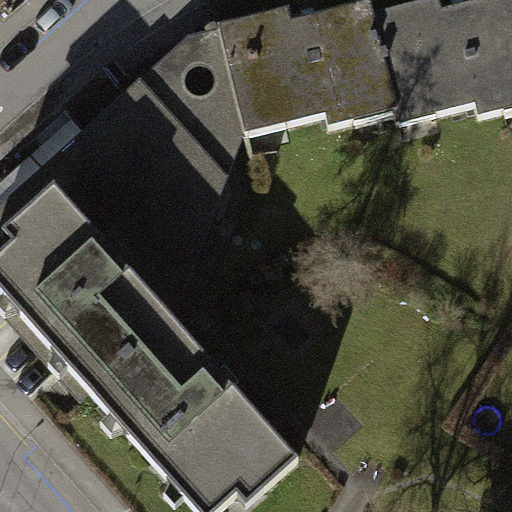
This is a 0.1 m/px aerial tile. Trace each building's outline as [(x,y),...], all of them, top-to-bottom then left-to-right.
[(432,6),(363,23),(387,117),(389,127),(468,108),(471,123),(511,112),(511,5),(511,1),(436,19),(432,6)] [(282,16),(213,33),(238,137),(317,118),(321,133),(387,117),(363,23),(360,11),(285,29),(282,16)] [(158,77),(142,90),(225,178),(230,162),(238,137),(213,33),(158,77)] [(0,213),(0,252),(21,233),(11,221),(47,189),(153,307),(187,280),(225,178),(142,90),(0,213)] [(21,233),(0,252),(0,307),(82,399),(167,322),(153,307),(47,189),(11,221),(21,233)] [(294,464),(167,322),(82,399),(183,511),(221,511),(249,488),(260,499),(294,464)]
